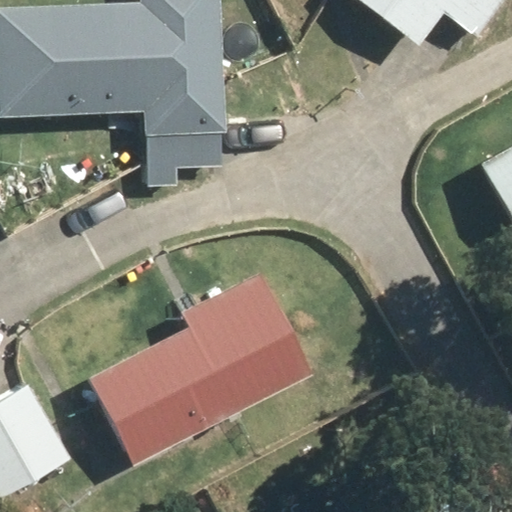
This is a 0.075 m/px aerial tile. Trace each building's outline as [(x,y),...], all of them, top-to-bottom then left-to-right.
[(118,0),(119,8),(0,12),(0,122),(122,118),(123,142),(131,142),(133,191),(163,190),(162,172),(206,170),(200,0),(118,0)] [(326,0),(397,53),(424,17),(459,43),(492,0),(326,0)] [(480,218),(509,260),(511,258),(511,141),(459,170),(480,218)] [(66,387),(109,472),(288,381),(237,281),(159,321),(167,336),(66,387)] [(11,389),(0,395),(0,492),(54,461),(11,389)]
